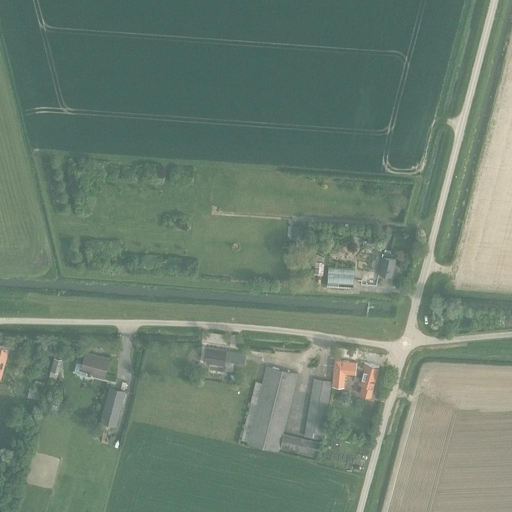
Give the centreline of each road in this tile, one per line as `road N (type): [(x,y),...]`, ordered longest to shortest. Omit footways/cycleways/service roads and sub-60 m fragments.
road 1 (unclassified): [(0,321),(253,328),(404,344)]
road 2 (unclassified): [(493,0),(404,344)]
road 3 (unclassified): [(359,511),(404,344)]
